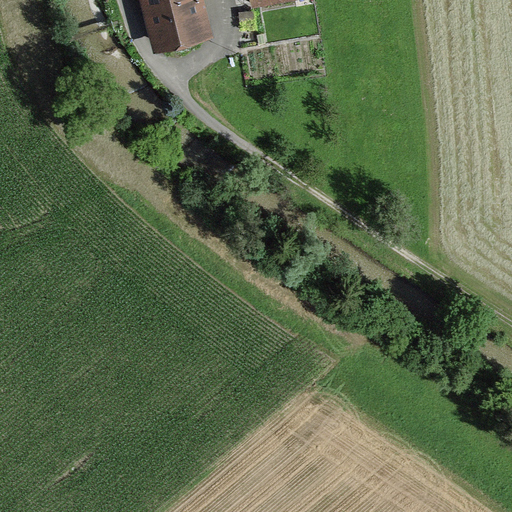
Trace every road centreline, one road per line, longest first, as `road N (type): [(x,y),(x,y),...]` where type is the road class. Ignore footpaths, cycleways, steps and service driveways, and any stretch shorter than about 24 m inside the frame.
road 1 (track): [(511,320),(257,156)]
road 2 (unclassified): [(119,0),(140,60),(166,95),(257,156)]
